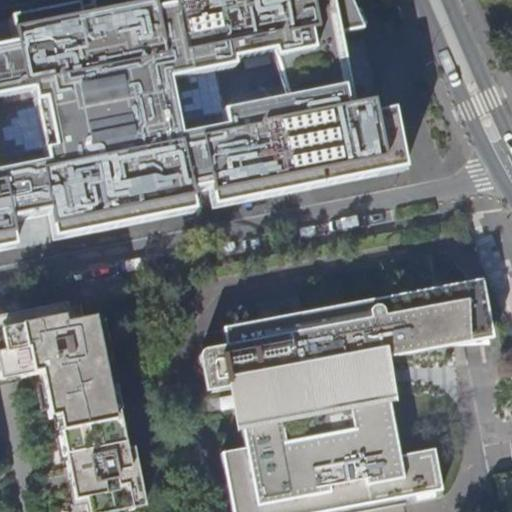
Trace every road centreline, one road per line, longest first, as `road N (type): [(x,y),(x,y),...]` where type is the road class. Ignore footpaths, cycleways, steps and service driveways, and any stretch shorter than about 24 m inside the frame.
road 1 (residential): [(511,166),(479,180),(0,278)]
road 2 (secondary): [(511,166),(433,0)]
